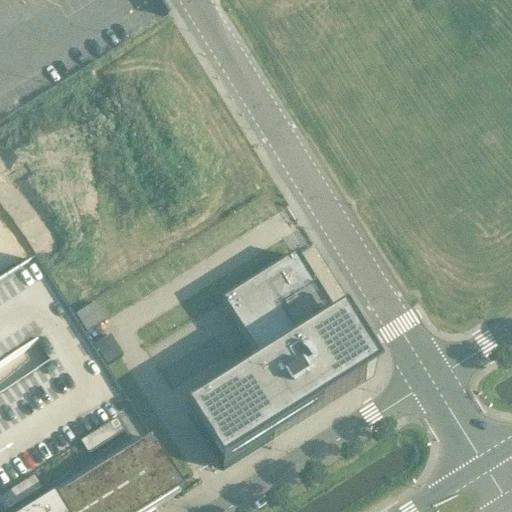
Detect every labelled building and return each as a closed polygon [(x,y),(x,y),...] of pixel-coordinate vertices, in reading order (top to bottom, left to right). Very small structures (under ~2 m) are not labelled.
[(0,284),(35,262),(0,203),(0,284)] [(260,369),(187,414),(223,472),(365,382),(361,375),(366,372),(359,360),(353,363),(330,325),(322,330),(319,325),(332,316),(297,259),(221,306),(260,369)] [(183,497),(35,262),(0,284),(0,511),(159,511),(163,510),(183,497)] [(95,305),(76,317),(86,334),(106,322),(95,305)] [(110,337),(94,347),(107,367),(122,357),(110,337)]
